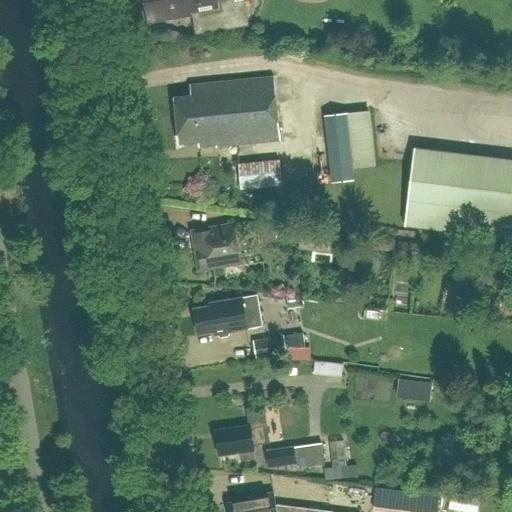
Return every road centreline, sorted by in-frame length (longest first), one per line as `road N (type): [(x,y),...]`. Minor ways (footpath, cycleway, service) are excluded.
road 1 (tertiary): [(172,511),(83,0)]
road 2 (unclassified): [(38,511),(0,290)]
